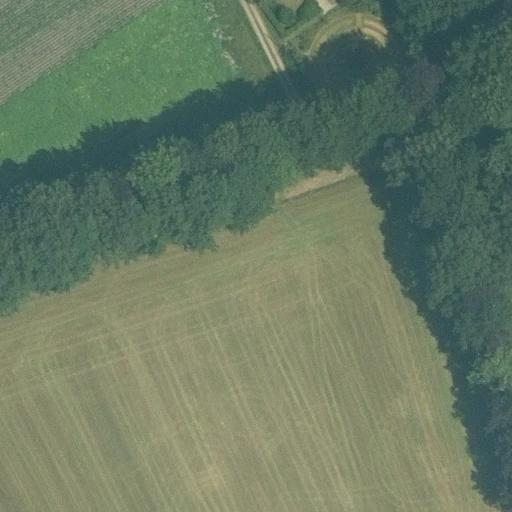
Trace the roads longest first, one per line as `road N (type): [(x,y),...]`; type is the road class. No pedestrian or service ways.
road 1 (unclassified): [(0,268),(455,117)]
road 2 (track): [(314,165),(245,0)]
road 3 (track): [(455,117),(397,0)]
